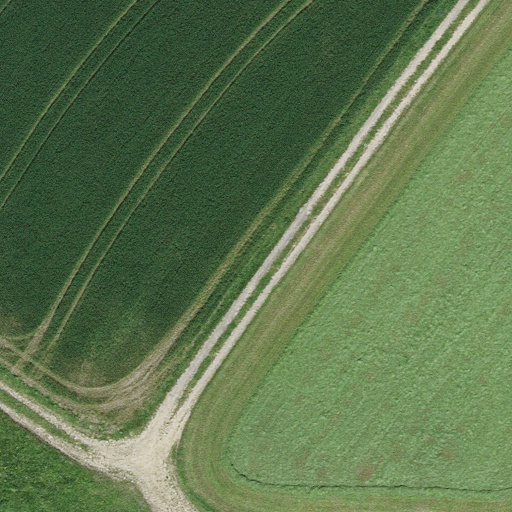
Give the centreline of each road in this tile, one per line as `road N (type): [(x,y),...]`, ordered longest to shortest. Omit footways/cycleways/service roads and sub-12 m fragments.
road 1 (track): [(475,0),(277,263),(152,451)]
road 2 (track): [(152,451),(119,456),(74,440),(0,393)]
